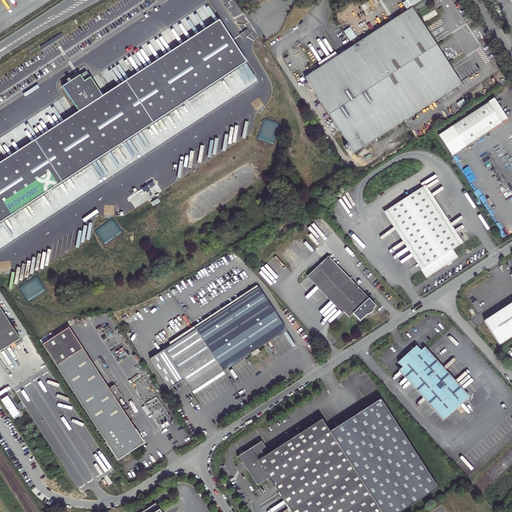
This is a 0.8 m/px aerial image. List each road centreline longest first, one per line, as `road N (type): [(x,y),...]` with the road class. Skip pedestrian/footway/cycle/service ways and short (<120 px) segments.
road 1 (unclassified): [(438,294),(193,455)]
road 2 (unclassified): [(193,455),(126,497),(75,503),(44,491),(0,424)]
